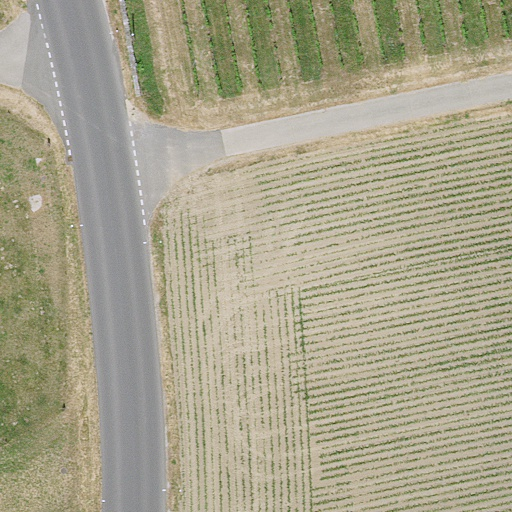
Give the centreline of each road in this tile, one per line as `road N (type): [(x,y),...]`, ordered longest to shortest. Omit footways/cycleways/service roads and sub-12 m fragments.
road 1 (tertiary): [(68,0),(109,168),(126,511)]
road 2 (track): [(511,85),(109,168)]
